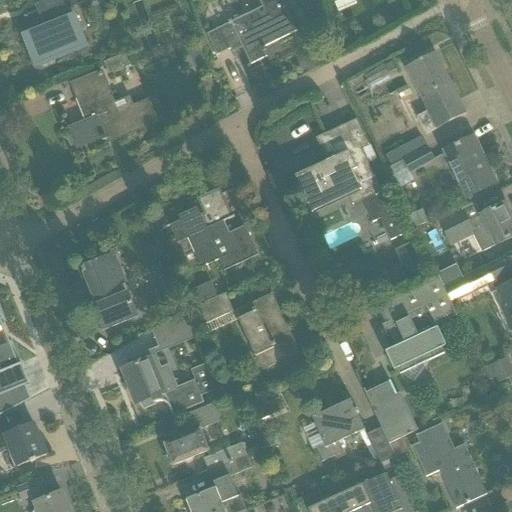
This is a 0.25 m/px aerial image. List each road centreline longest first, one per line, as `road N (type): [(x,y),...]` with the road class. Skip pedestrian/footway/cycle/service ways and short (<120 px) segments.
road 1 (residential): [(118,511),(14,248)]
road 2 (residential): [(348,392),(227,137)]
road 3 (residential): [(227,137),(208,138),(14,248)]
road 4 (residential): [(227,137),(245,116),(363,59)]
